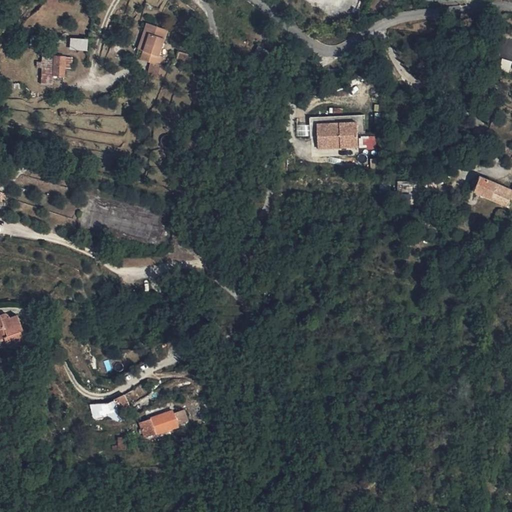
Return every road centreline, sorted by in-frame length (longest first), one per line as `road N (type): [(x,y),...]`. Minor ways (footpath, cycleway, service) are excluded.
road 1 (unknown): [(62,329),(96,389),(132,385),(236,315),(235,292),(213,254)]
road 2 (residential): [(511,9),(452,8),(389,21),(332,52),(259,0)]
